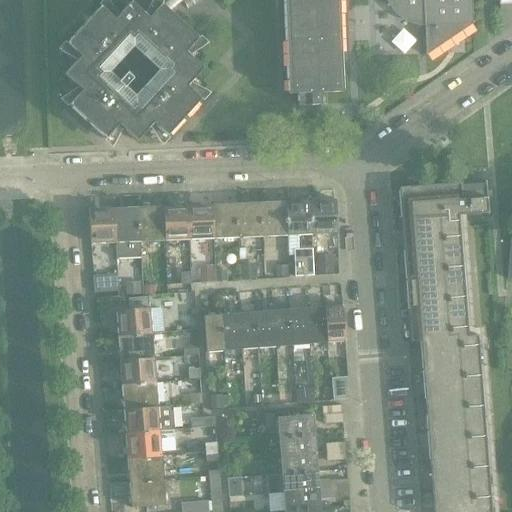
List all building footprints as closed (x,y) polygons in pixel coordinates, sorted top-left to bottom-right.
[(343,93),(338,0),(388,0),(387,2),(388,3),(390,0),(392,4),(395,8),(398,12),(402,15),(406,18),(410,20),(415,21),(419,22),(424,22),(426,55),(472,25),(473,25),(471,0),(169,0),(163,6),(169,12),(183,0),(283,0),(287,95),(297,95),(297,107),(320,106),(320,94),(343,93)] [(186,87),(203,69),(185,53),(198,39),(169,12),(163,6),(161,5),(148,19),(130,3),(114,20),(100,7),(66,44),(80,57),(64,75),(81,91),(68,105),(105,140),(118,125),(136,142),(152,124),(166,137),(201,100),(186,87)] [(368,33),(362,49),(377,55),(383,40),(368,33)] [(490,511),(477,336),(467,336),(458,217),(486,215),(486,216),(488,216),(487,199),(490,198),(489,192),(486,192),(485,182),(483,182),(483,184),(461,186),(461,184),(399,188),(411,342),(420,341),(433,511),(490,511)] [(337,234),(335,200),(310,201),(311,235),(337,234)] [(314,276),(312,250),(298,251),(297,236),(311,235),(310,201),(286,202),(287,236),(289,256),(295,256),(296,278),(314,276)] [(287,236),(286,202),(263,203),(264,237),(287,236)] [(264,237),(263,203),(238,204),(240,238),(264,237)] [(240,238),(238,204),(212,205),(213,239),(240,238)] [(213,239),(212,205),(187,206),(189,240),(213,239)] [(189,240),(187,206),(163,207),(164,241),(189,240)] [(164,241),(163,207),(138,208),(139,242),(164,241)] [(139,242),(138,208),(113,209),(115,243),(139,242)] [(115,243),(113,209),(89,210),(90,244),(115,243)] [(254,264),(243,264),(243,278),(255,277),(254,264)] [(118,292),(117,275),(93,277),(94,293),(118,292)] [(141,292),(140,281),(125,282),(126,294),(141,292)] [(143,298),(127,300),(128,311),(148,309),(147,298),(143,298)] [(345,342),(342,306),(325,308),(327,343),(345,342)] [(327,343),(325,308),(307,309),(310,345),(327,343)] [(152,334),(150,309),(148,309),(128,311),(116,312),(118,337),(152,334)] [(310,345),(307,309),(290,310),(292,346),(310,345)] [(292,346),(290,310),(273,312),(275,348),(292,346)] [(275,348),(273,312),(255,313),(258,349),(275,348)] [(258,349),(255,313),(238,314),(241,350),(258,349)] [(241,350),(238,314),(221,316),(224,352),(241,350)] [(224,352),(221,316),(204,317),(206,353),(224,352)] [(153,358),(152,334),(118,337),(120,360),(153,358)] [(198,354),(198,345),(187,346),(187,355),(198,354)] [(155,382),(153,358),(120,360),(121,385),(155,382)] [(200,379),(200,370),(189,371),(189,379),(200,379)] [(157,407),(155,382),(121,385),(123,410),(157,407)] [(313,389),(296,390),(297,403),(314,402),(313,389)] [(291,403),(290,394),(279,395),(279,404),(291,403)] [(202,403),(202,395),(191,395),(191,404),(202,403)] [(279,404),(279,395),(268,396),(269,405),(279,404)] [(157,407),(123,410),(125,433),(159,431),(172,430),(171,417),(170,406),(157,407)] [(343,423),(342,414),(323,416),(324,425),(343,423)] [(313,436),(311,417),(278,419),(279,439),(313,436)] [(215,427),(214,418),(203,418),(204,427),(215,427)] [(161,457),(159,431),(125,433),(127,460),(161,457)] [(314,454),(313,436),(279,439),(280,456),(314,454)] [(217,452),(216,443),(205,444),(206,453),(217,452)] [(345,451),(344,443),(326,445),(326,453),(345,451)] [(346,460),(345,451),(326,453),(327,462),(346,460)] [(218,461),(217,452),(206,453),(207,462),(218,461)] [(316,472),(314,454),(280,456),(282,475),(316,472)] [(163,482),(161,457),(127,460),(129,485),(163,482)] [(317,482),(316,472),(282,475),(283,493),(317,491),(317,482)] [(281,492),(281,474),(266,474),(266,493),(281,492)] [(220,511),(221,511),(219,478),(210,478),(212,511),(220,511)] [(348,488),(347,480),(329,481),(329,490),(348,488)] [(329,481),(317,482),(317,491),(329,490),(329,481)] [(165,506),(163,482),(129,485),(131,509),(165,506)] [(349,497),(348,488),(329,490),(330,499),(349,497)] [(285,511),(319,509),(317,491),(283,493),(284,511),(285,511)]
